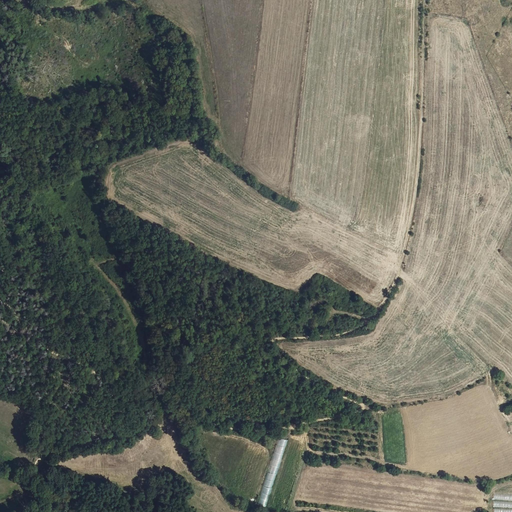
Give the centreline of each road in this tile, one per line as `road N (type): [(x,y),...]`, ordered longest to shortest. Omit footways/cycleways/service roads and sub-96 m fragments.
road 1 (track): [(399,272),(416,185),(425,0)]
road 2 (track): [(268,511),(216,479),(176,406)]
